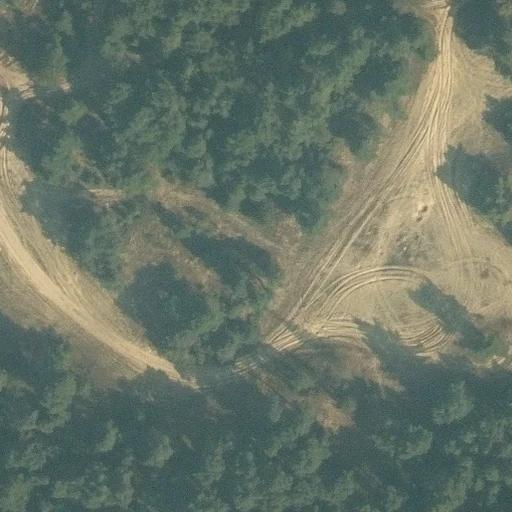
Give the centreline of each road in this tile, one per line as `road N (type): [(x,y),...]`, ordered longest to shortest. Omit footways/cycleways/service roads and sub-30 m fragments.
road 1 (track): [(0,173),(40,296),(217,391),(371,450),(442,511)]
road 2 (track): [(93,0),(93,79),(5,94),(0,166)]
